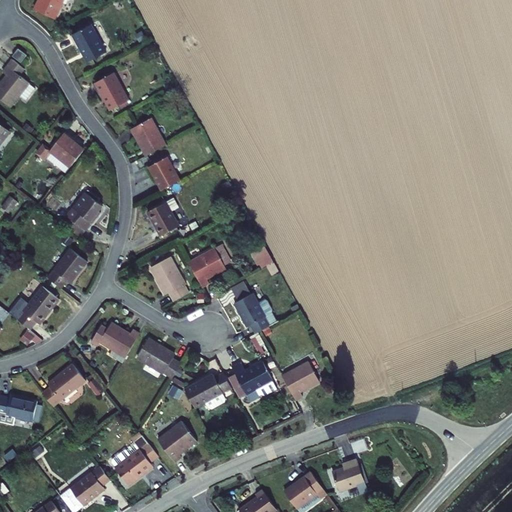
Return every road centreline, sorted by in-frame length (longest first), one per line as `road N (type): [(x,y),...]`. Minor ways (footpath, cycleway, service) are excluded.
road 1 (residential): [(0,14),(43,41),(117,159),(125,212),(104,286)]
road 2 (residential): [(187,489),(386,413),(431,420),(479,454)]
road 3 (residential): [(104,286),(61,341),(0,368)]
